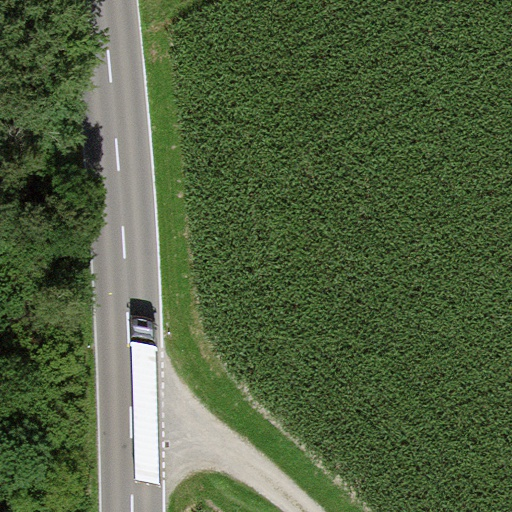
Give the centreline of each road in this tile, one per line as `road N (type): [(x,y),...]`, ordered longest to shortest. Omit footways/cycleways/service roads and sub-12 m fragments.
road 1 (primary): [(134,511),(124,238),(104,0)]
road 2 (track): [(132,401),(210,440),(308,511)]
